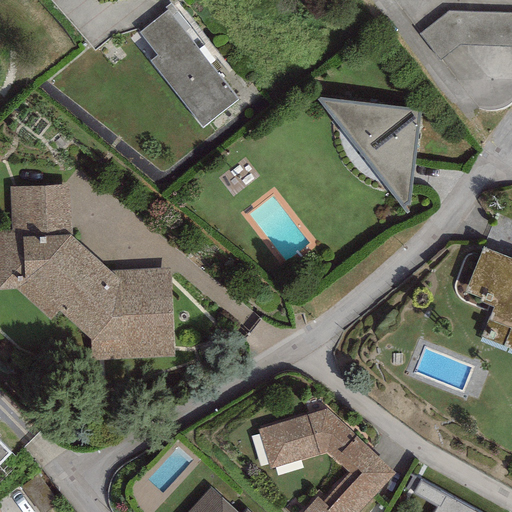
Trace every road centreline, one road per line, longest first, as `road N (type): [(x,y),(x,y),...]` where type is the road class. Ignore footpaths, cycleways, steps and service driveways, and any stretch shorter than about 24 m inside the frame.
road 1 (residential): [(309,354),(511,162)]
road 2 (residential): [(69,485),(309,354)]
road 3 (residential): [(309,354),(414,456),(511,511)]
